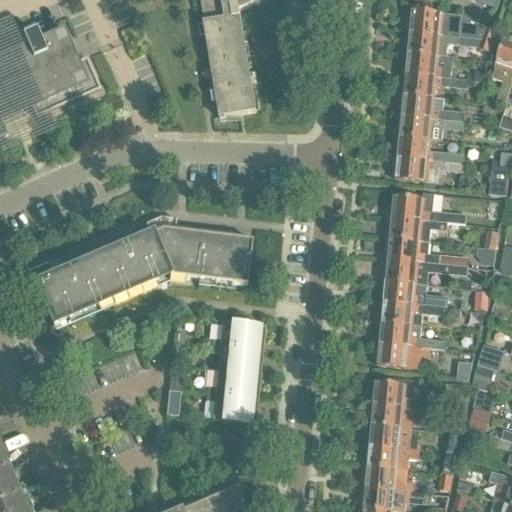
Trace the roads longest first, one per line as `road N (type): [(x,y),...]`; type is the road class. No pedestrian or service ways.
road 1 (residential): [(294,511),(328,160)]
road 2 (residential): [(328,160),(163,151),(98,163),(0,204)]
road 3 (residential): [(67,511),(0,350)]
road 4 (residential): [(328,160),(344,0)]
